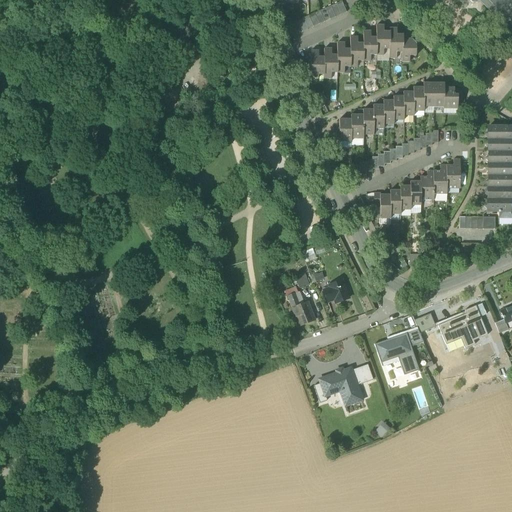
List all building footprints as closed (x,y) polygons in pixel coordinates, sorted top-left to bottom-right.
[(511,0),(469,0),(472,3),(477,3),(479,1),(480,0),(488,0),(483,5),(491,13),(497,13),(504,7),(507,7),(511,4),(511,5),(511,9),(511,11),(511,20),(511,0)] [(342,2),(336,4),(341,15),(346,13),(342,2)] [(335,18),(341,15),(336,4),(331,7),(335,18)] [(330,20),(335,18),(331,7),(325,9),(330,20)] [(496,18),(507,7),(504,7),(497,13),(491,13),(496,18)] [(177,14),(187,36),(198,30),(187,8),(177,14)] [(324,22),(330,20),(325,9),(320,11),(324,22)] [(319,25),(324,22),(320,11),(314,14),(319,25)] [(313,27),(319,25),(314,14),(309,16),(313,27)] [(308,30),(313,27),(309,16),(303,19),(308,30)] [(302,32),(308,30),(303,19),(297,21),(302,32)] [(297,34),(302,32),(297,21),(292,23),(297,34)] [(291,37),(297,34),(292,23),(287,26),(286,26),(291,37)] [(383,50),(389,50),(389,33),(384,33),(384,26),(376,26),(376,39),(376,56),(383,56),(383,50)] [(396,53),(402,53),(403,36),(397,36),(397,29),(389,29),(389,33),(389,50),(389,59),(396,59),(396,53)] [(370,56),(376,56),(376,39),(370,38),(371,32),(363,32),(363,44),(363,62),(370,62),(370,56)] [(407,36),(403,36),(402,53),(402,63),(409,63),(409,57),(416,57),(416,45),(412,40),(407,40),(407,36)] [(357,62),(363,62),(363,44),(357,44),(357,38),(350,38),(350,50),(350,68),(357,68),(357,62)] [(179,47),(184,57),(195,52),(190,41),(179,47)] [(344,68),(350,68),(350,50),(344,50),(344,44),(337,44),(337,56),(337,74),(344,74),(344,68)] [(331,74),(337,74),(337,56),(331,56),(331,50),(324,50),(324,58),(324,76),(324,80),(331,80),(331,74)] [(376,56),(376,62),(389,62),(389,59),(389,50),(383,50),(383,56),(376,56)] [(318,76),(324,76),(324,58),(318,58),(318,52),(311,51),(311,62),(308,61),(308,73),(314,79),(318,79),(318,76)] [(424,108),(433,108),(433,79),(430,79),(430,84),(423,84),(423,108),(424,108)] [(433,108),(443,108),(443,84),(437,84),(437,79),(434,79),(433,79),(433,108)] [(424,112),(424,108),(423,108),(423,84),(420,84),(420,88),(413,88),(413,112),(424,112)] [(447,84),(443,84),(443,108),(443,110),(457,110),(457,97),(457,96),(454,96),(454,90),(454,89),(447,88),(447,84)] [(403,117),(413,117),(413,112),(413,88),(410,88),(410,93),(403,93),(403,117)] [(393,121),(403,121),(403,117),(403,93),(400,93),(400,97),(393,97),(393,121)] [(393,126),(393,121),(393,97),(390,97),(390,102),(383,101),(383,126),(393,126)] [(383,130),(383,126),(383,101),(380,101),(380,106),(373,106),(373,130),(383,130)] [(373,136),(373,130),(373,106),(370,106),(370,111),(363,110),(363,136),(373,136)] [(351,140),(363,140),(363,136),(363,110),(360,110),(360,116),(351,116),(351,140)] [(340,133),(340,142),(351,143),(351,140),(351,116),(348,116),(348,120),(339,120),(339,133),(340,133)] [(487,140),(488,140),(510,140),(510,134),(508,134),(508,128),(487,128),(487,133),(485,135),(487,138),(487,140)] [(510,140),(488,140),(488,142),(485,145),(488,147),(488,152),(508,152),(508,146),(510,146),(510,140)] [(509,152),(508,152),(488,152),(488,157),(486,159),(488,162),(488,164),(510,164),(511,164),(511,158),(509,158),(509,152)] [(510,170),(510,164),(488,164),(488,166),(485,169),(488,171),(488,176),(508,176),(508,170),(510,170)] [(446,166),(446,178),(446,189),(459,189),(460,173),(453,173),(453,166),(446,166)] [(433,195),(446,195),(446,189),(446,178),(440,178),(440,172),(433,172),(433,184),(433,195)] [(509,176),(508,176),(488,176),(488,181),(485,183),(488,186),(488,188),(510,188),(511,188),(511,182),(509,182),(509,176)] [(420,177),(420,178),(420,201),(433,201),(433,195),(433,184),(427,184),(427,177),(420,177)] [(417,182),(410,182),(410,206),(420,206),(420,201),(420,178),(417,178),(417,182)] [(407,187),(400,187),(400,211),(410,211),(410,206),(410,182),(407,182),(407,187)] [(397,191),(390,191),(390,215),(400,215),(400,211),(400,187),(397,187),(397,191)] [(510,194),(510,188),(488,188),(487,188),(487,190),(485,192),(487,195),(487,200),(508,200),(508,194),(510,194)] [(390,220),(390,215),(390,191),(387,191),(387,196),(380,196),(380,206),(379,220),(390,220)] [(509,200),(508,200),(487,200),(487,204),(484,207),(487,209),(487,212),(499,212),(499,217),(501,218),(511,219),(511,217),(511,212),(509,212),(509,200)] [(495,218),(483,218),(482,230),(495,230),(495,218)] [(295,279),(299,289),(309,285),(305,275),(295,279)] [(329,286),(330,289),(323,291),(328,303),(334,301),(335,304),(349,299),(342,281),(329,286)] [(287,297),(292,309),(299,306),(295,295),(297,294),(295,288),(288,291),(290,296),(287,297)] [(292,309),(299,327),(315,321),(308,303),(299,306),(292,309)] [(482,304),(476,306),(480,317),(487,315),(482,304)] [(473,341),(487,335),(480,317),(476,306),(465,311),(466,314),(438,326),(446,345),(461,339),(464,347),(465,349),(475,345),(473,341)] [(504,319),(506,324),(511,320),(511,307),(501,312),(504,319)] [(430,314),(414,321),(418,330),(419,334),(436,327),(430,314)] [(495,323),(499,333),(508,329),(506,324),(504,319),(495,323)] [(418,330),(406,334),(411,347),(423,343),(419,334),(418,330)] [(374,345),(381,364),(398,358),(413,353),(411,347),(406,334),(374,345)] [(446,345),(449,353),(464,347),(461,339),(446,345)] [(413,353),(398,358),(404,376),(419,371),(413,353)] [(351,371),(356,386),(373,380),(367,365),(351,371)] [(337,374),(319,380),(321,384),(325,396),(340,391),(345,406),(355,403),(355,404),(363,401),(360,393),(359,394),(356,386),(351,371),(350,369),(342,372),(343,374),(338,375),(337,374)] [(325,396),(321,384),(313,386),(320,404),(327,401),(325,396)] [(374,432),(381,439),(390,429),(383,422),(374,432)]
